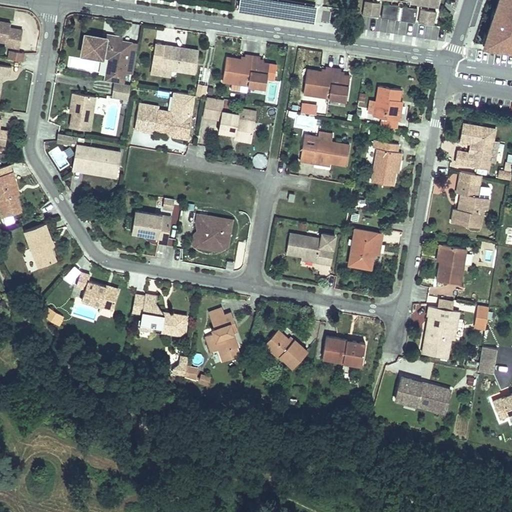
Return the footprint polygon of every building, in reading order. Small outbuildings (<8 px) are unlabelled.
[(369,0),(365,0),(363,13),(378,16),(380,2),(373,0),(369,0)] [(511,0),(498,0),(496,8),(498,9),(496,17),(493,16),(487,33),(491,34),(490,39),(489,44),(511,47),(511,0)] [(384,2),(382,16),(397,18),(399,5),(392,3),(384,2)] [(402,5),(400,19),(415,21),(417,8),(409,6),(402,5)] [(421,8),(419,22),(434,24),(436,10),(428,9),(421,8)] [(0,15),(0,35),(5,36),(5,40),(19,43),(21,33),(7,30),(9,22),(9,17),(0,15)] [(22,24),(9,22),(7,30),(21,33),(22,24)] [(131,81),(134,60),(117,57),(119,48),(121,35),(111,33),(111,37),(99,35),(85,32),(82,51),(108,55),(105,77),(109,78),(129,82),(129,81),(130,81),(131,81)] [(170,45),(171,42),(154,40),(150,69),(161,71),(162,65),(171,66),(193,70),(197,46),(184,44),(183,47),(170,45)] [(22,62),(25,52),(10,47),(7,57),(22,62)] [(134,60),(136,51),(119,48),(117,57),(134,60)] [(240,58),(236,57),(214,54),(211,77),(243,82),(261,85),(264,62),(258,61),(254,60),(254,58),(254,56),(240,54),(240,55),(240,58)] [(0,84),(0,83),(0,82),(0,70),(2,71),(8,72),(10,61),(0,59),(0,84)] [(324,70),(321,70),(300,67),(296,90),(328,95),(346,98),(349,74),(343,73),(339,73),(340,70),(340,68),(325,66),(325,68),(324,70)] [(207,82),(198,81),(196,93),(205,94),(207,82)] [(380,114),(380,122),(395,124),(396,116),(399,116),(401,101),(399,101),(399,97),(401,85),(378,82),(374,113),(380,114)] [(72,107),(69,126),(90,129),(96,94),(72,90),(69,106),(72,107)] [(379,118),(380,116),(373,115),(375,100),(369,99),(367,116),(379,118)] [(190,112),(137,103),(133,127),(153,130),(153,127),(166,129),(171,130),(171,134),(186,137),(190,112)] [(222,109),(219,130),(235,132),(235,137),(237,138),(239,139),(252,141),(257,110),(241,107),(241,112),(222,109)] [(498,127),(465,121),(462,139),(472,141),(471,150),(459,148),(457,160),(491,166),(492,159),(497,160),(501,139),(496,138),(498,127)] [(321,135),(320,137),(333,139),(335,131),(321,129),(321,135)] [(302,158),(316,160),(316,157),(331,159),(347,162),(351,142),(333,139),(320,137),(321,135),(306,132),(302,158)] [(58,133),(57,141),(71,143),(72,140),(76,140),(77,136),(73,135),(58,133)] [(392,181),(395,166),(397,156),(400,156),(401,149),(396,148),(398,140),(378,136),(376,145),(370,178),(392,181)] [(76,145),(75,153),(83,154),(85,146),(76,145)] [(83,154),(75,153),(72,171),(82,172),(83,164),(100,167),(100,171),(117,174),(120,152),(85,146),(83,154)] [(0,214),(0,215),(19,210),(14,194),(13,190),(16,189),(11,170),(10,170),(8,163),(0,165),(0,214)] [(83,164),(82,172),(116,178),(117,174),(100,171),(100,167),(83,164)] [(487,208),(491,187),(490,185),(480,183),(474,181),(476,171),(463,168),(458,192),(462,192),(466,193),(463,208),(459,208),(455,207),(453,220),(481,226),(484,208),(487,208)] [(511,177),(511,169),(509,169),(503,168),(502,176),(511,177)] [(480,183),(482,172),(476,171),(474,181),(480,183)] [(161,221),(162,216),(135,211),(134,218),(132,232),(158,236),(157,242),(166,244),(170,222),(161,221)] [(195,237),(194,244),(213,248),(214,240),(220,236),(227,237),(230,218),(197,212),(195,222),(198,222),(197,229),(200,230),(199,235),(198,232),(195,237)] [(50,239),(52,238),(46,221),(25,230),(40,265),(58,258),(52,246),(50,239)] [(369,265),(373,247),(376,229),(354,225),(347,261),(369,265)] [(192,242),(194,244),(195,237),(198,232),(199,235),(200,230),(197,229),(193,234),(192,242)] [(286,250),(301,253),(316,255),(316,259),(331,261),(333,246),(320,244),(322,235),(290,229),(286,250)] [(376,229),(373,247),(378,248),(381,230),(376,229)] [(214,240),(213,248),(219,249),(226,242),(227,237),(220,236),(214,240)] [(468,247),(443,242),(440,259),(437,277),(461,282),(464,264),(468,247)] [(79,270),(75,284),(85,288),(81,299),(111,308),(118,289),(88,279),(89,274),(79,270)] [(184,328),(186,312),(170,309),(167,312),(163,311),(161,308),(155,301),(156,294),(145,291),(145,294),(135,292),(132,309),(141,311),(141,313),(144,317),(140,320),(139,327),(148,328),(148,327),(153,323),(163,325),(167,330),(178,332),(184,328)] [(429,328),(427,328),(423,350),(448,354),(452,336),(450,335),(453,318),(458,319),(460,309),(429,303),(428,313),(429,314),(428,324),(429,324),(429,328)] [(487,316),(488,310),(479,308),(475,325),(485,327),(487,316)] [(210,349),(219,346),(227,344),(228,348),(238,344),(231,325),(236,323),(231,310),(224,312),(213,316),(212,316),(215,326),(212,327),(213,331),(205,334),(210,349)] [(450,335),(452,336),(455,336),(458,319),(453,318),(450,335)] [(293,340),(289,336),(279,326),(265,341),(279,355),(282,352),(293,364),(309,347),(297,336),(296,337),(293,340)] [(347,342),(347,339),(326,335),(322,357),(344,361),(361,365),(366,342),(353,340),(352,343),(347,342)] [(493,371),(497,347),(483,344),(478,369),(493,371)] [(188,358),(181,356),(180,360),(174,364),(173,369),(186,371),(187,365),(188,358)] [(186,371),(185,373),(196,376),(197,367),(187,365),(186,371)] [(402,373),(396,396),(406,398),(407,394),(416,397),(415,401),(443,409),(449,387),(424,379),(423,382),(411,379),(412,376),(402,373)] [(511,391),(509,393),(509,396),(502,395),(491,399),(497,416),(511,410),(511,391)]
